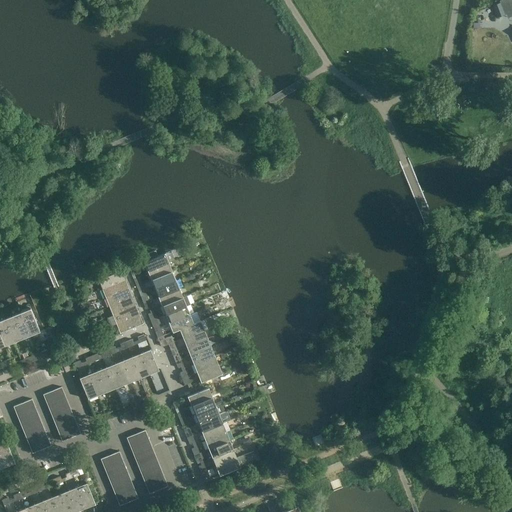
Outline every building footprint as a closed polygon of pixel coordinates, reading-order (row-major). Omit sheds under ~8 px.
[(511,0),(507,0),(500,3),(500,4),(505,16),(507,15),(509,20),(511,18),(511,0)] [(493,7),(498,19),(505,16),(500,4),(493,7)] [(158,256),(155,250),(144,255),(146,261),(158,256)] [(148,271),(168,263),(164,254),(165,254),(165,253),(158,256),(146,261),(144,262),(129,268),(132,274),(137,272),(136,270),(142,268),(141,266),(146,264),(148,271)] [(171,271),(168,263),(148,271),(152,279),(171,271)] [(124,280),(121,272),(122,271),(98,280),(99,281),(100,281),(103,288),(124,280)] [(175,280),(171,271),(152,279),(155,288),(175,280)] [(142,283),(139,277),(134,280),(136,286),(142,283)] [(128,289),(124,280),(103,288),(106,297),(128,289)] [(178,289),(175,280),(155,288),(159,297),(178,289)] [(144,290),(142,283),(136,286),(139,292),(144,290)] [(131,297),(128,289),(106,297),(110,306),(131,297)] [(182,298),(178,289),(159,297),(163,305),(182,298)] [(149,301),(146,295),(141,297),(143,303),(149,301)] [(135,306),(131,297),(110,306),(113,315),(135,306)] [(185,306),(182,298),(163,305),(166,314),(185,306)] [(151,307),(149,301),(143,303),(146,309),(151,307)] [(138,315),(135,306),(113,315),(117,323),(138,315)] [(189,315),(185,306),(166,314),(170,323),(189,315)] [(40,331),(30,308),(29,308),(30,309),(21,313),(30,334),(38,331),(39,332),(40,331)] [(156,318),(153,312),(148,314),(150,321),(156,318)] [(30,334),(21,313),(13,316),(21,337),(30,334)] [(120,334),(143,324),(143,323),(142,324),(138,315),(117,323),(121,332),(120,333),(120,334)] [(193,324),(192,324),(189,315),(170,323),(173,331),(172,332),(173,333),(180,329),(193,324)] [(21,337),(13,316),(4,320),(13,341),(21,337)] [(158,324),(156,318),(150,321),(153,327),(158,324)] [(13,341),(4,320),(0,321),(0,334),(4,345),(13,341)] [(203,330),(200,322),(201,321),(200,320),(192,324),(193,324),(180,329),(184,338),(203,330)] [(163,336),(161,330),(155,332),(158,338),(163,336)] [(207,339),(203,330),(184,338),(187,347),(207,339)] [(146,340),(145,338),(144,335),(137,337),(140,343),(146,340)] [(174,342),(171,336),(166,338),(168,344),(174,342)] [(135,345),(133,342),(132,339),(126,342),(128,347),(135,345)] [(210,347),(207,339),(187,347),(191,355),(210,347)] [(128,347),(126,342),(120,344),(122,350),(128,347)] [(176,348),(174,342),(168,344),(171,350),(176,348)] [(117,352),(116,349),(115,346),(109,349),(111,354),(117,352)] [(214,356),(210,347),(191,355),(194,364),(214,356)] [(111,354),(109,349),(103,351),(105,357),(111,354)] [(159,371),(151,351),(150,349),(149,350),(150,351),(141,354),(149,373),(158,370),(158,371),(159,371)] [(49,355),(47,350),(41,352),(43,358),(49,355)] [(100,359),(99,356),(97,353),(91,356),(94,361),(100,359)] [(181,359),(178,353),(173,356),(175,362),(181,359)] [(149,373),(141,354),(133,358),(140,377),(149,373)] [(38,360),(36,357),(35,355),(29,357),(31,363),(38,360)] [(94,361),(91,356),(85,358),(87,364),(94,361)] [(217,365),(214,356),(194,364),(198,373),(217,365)] [(31,363),(29,357),(23,359),(25,365),(31,363)] [(140,377),(133,358),(124,361),(132,380),(140,377)] [(183,366),(181,359),(175,362),(178,368),(183,366)] [(82,366),(81,363),(80,361),(74,363),(76,369),(82,366)] [(132,380),(124,361),(115,365),(123,384),(132,380)] [(20,367),(18,362),(12,364),(14,370),(20,367)] [(14,370),(12,364),(6,367),(8,372),(14,370)] [(123,384),(115,365),(106,368),(114,387),(123,384)] [(222,374),(222,373),(221,373),(217,365),(198,373),(201,381),(200,382),(201,382),(222,374)] [(114,387),(106,368),(98,372),(106,391),(114,387)] [(188,377),(185,371),(180,373),(182,379),(188,377)] [(106,391),(98,372),(89,375),(97,395),(106,391)] [(97,395),(89,375),(81,379),(80,378),(79,378),(88,399),(89,399),(88,398),(97,395)] [(190,383),(188,377),(182,379),(185,385),(190,383)] [(62,384),(44,392),(63,440),(82,433),(62,384)] [(211,397),(208,389),(209,389),(208,388),(187,396),(187,397),(188,397),(192,405),(211,397)] [(32,396),(14,404),(32,450),(51,443),(32,396)] [(215,406),(211,397),(192,405),(195,414),(215,406)] [(181,407),(178,401),(173,403),(175,409),(181,407)] [(218,415),(215,406),(195,414),(199,423),(218,415)] [(185,418),(183,412),(177,414),(180,420),(185,418)] [(222,424),(218,415),(199,423),(202,431),(222,424)] [(188,424),(185,418),(180,420),(182,426),(188,424)] [(225,432),(222,424),(202,431),(206,440),(225,432)] [(145,428),(127,436),(149,492),(168,484),(145,428)] [(192,436),(190,429),(184,432),(187,438),(192,436)] [(229,441),(225,432),(206,440),(210,449),(229,441)] [(195,442),(192,436),(187,438),(189,444),(195,442)] [(232,450),(229,441),(210,449),(213,458),(232,450)] [(15,463),(6,442),(5,442),(6,443),(0,445),(0,452),(5,466),(14,462),(14,463),(15,463)] [(199,453),(197,447),(191,449),(194,455),(199,453)] [(119,448),(100,456),(120,503),(138,496),(119,448)] [(236,458),(232,450),(213,458),(217,466),(236,458)] [(202,459),(199,453),(194,455),(196,461),(202,459)] [(241,467),(240,466),(239,467),(236,458),(217,466),(220,475),(219,475),(219,476),(241,467)] [(206,470),(204,464),(198,466),(201,473),(206,470)] [(80,475),(78,469),(71,472),(74,477),(80,475)] [(209,476),(206,470),(201,473),(203,479),(209,476)] [(74,477),(71,472),(65,474),(68,480),(74,477)] [(62,482),(61,479),(60,476),(54,479),(56,484),(62,482)] [(56,484),(54,479),(48,481),(50,487),(56,484)] [(45,489),(44,486),(43,483),(37,486),(39,491),(45,489)] [(95,504),(87,483),(86,483),(86,484),(78,487),(86,507),(94,503),(94,504),(95,504)] [(39,491),(37,486),(30,488),(33,494),(39,491)] [(86,507),(78,487),(69,491),(77,510),(86,507)] [(28,496),(26,493),(25,490),(19,493),(21,499),(28,496)] [(72,511),(77,510),(69,491),(60,495),(67,511),(72,511)] [(21,499),(19,493),(13,495),(15,501),(21,499)] [(67,511),(60,495),(52,498),(57,511),(67,511)] [(10,503),(9,500),(8,498),(2,500),(4,506),(10,503)] [(57,511),(52,498),(43,502),(47,511),(57,511)] [(47,511),(43,502),(34,505),(37,511),(47,511)]
